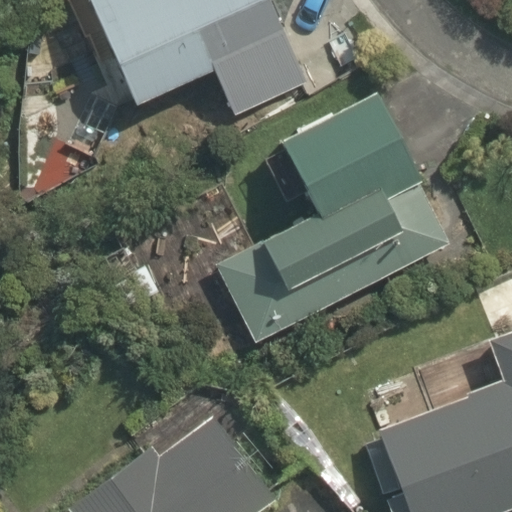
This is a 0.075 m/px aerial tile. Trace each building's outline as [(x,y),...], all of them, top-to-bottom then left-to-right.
[(62,0),(110,107),(202,67),(223,115),(299,81),(305,93),(354,71),(322,0),(62,0)] [(209,247),(251,341),(449,243),(366,75),(250,132),(288,208),(209,247)] [(149,288),(116,238),(83,259),(116,310),(149,288)] [(511,315),(470,329),(487,382),(359,423),(386,511),(493,511),(511,506),(511,315)] [(124,455),(41,511),(252,511),(267,502),(189,390),(115,442),(124,455)]
